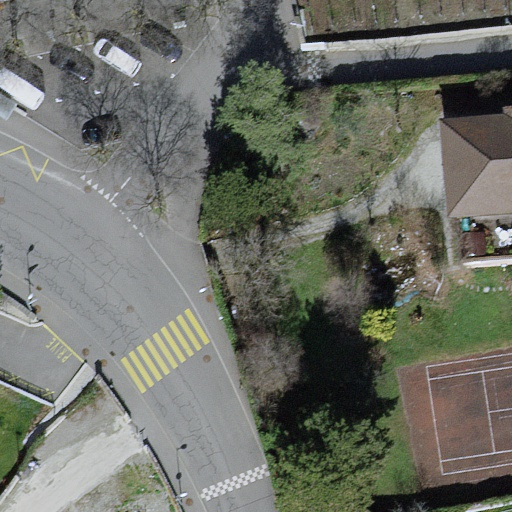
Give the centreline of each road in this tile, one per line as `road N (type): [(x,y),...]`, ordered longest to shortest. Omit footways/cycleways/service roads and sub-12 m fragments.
road 1 (residential): [(170,76),(511,54)]
road 2 (tertiary): [(59,243),(104,281),(172,365),(242,511)]
road 3 (residential): [(170,76),(59,243)]
